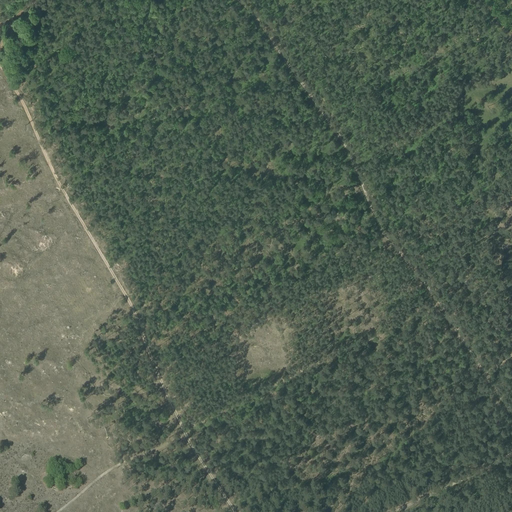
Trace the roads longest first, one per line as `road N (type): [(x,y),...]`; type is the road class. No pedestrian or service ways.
road 1 (track): [(0,64),(127,298),(184,434),(233,511)]
road 2 (track): [(236,0),(338,135),(388,239),(511,413)]
road 3 (track): [(184,434),(115,464),(52,511)]
road 4 (track): [(511,453),(392,511)]
